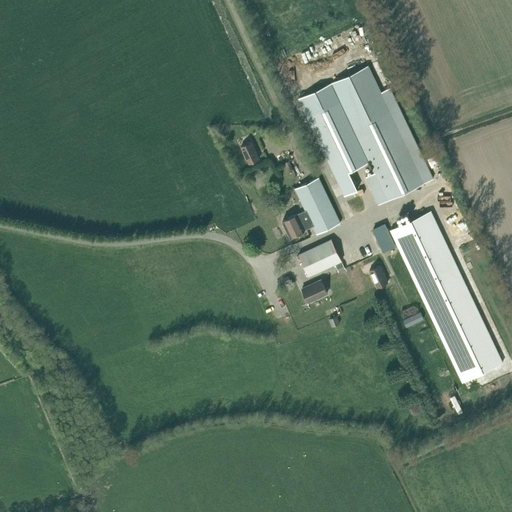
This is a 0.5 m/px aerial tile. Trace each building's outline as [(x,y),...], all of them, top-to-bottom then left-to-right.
[(399,106),(354,127),(341,100),(308,115),(337,177),(370,161),(375,172),(366,176),(379,204),(433,178),(399,106)] [(242,146),(247,157),(250,163),(260,158),(252,141),(242,146)] [(294,187),(304,207),(312,223),(316,234),(340,221),(318,176),(294,187)] [(312,223),(304,207),(297,210),(297,215),(284,221),(291,237),(305,230),(304,227),(312,223)] [(411,220),(391,229),(422,294),(432,317),(452,307),(442,285),(411,220)] [(385,223),(373,229),(384,251),(395,245),(385,223)] [(332,238),(299,254),(309,276),(342,260),(332,238)] [(380,265),(370,270),(377,287),(388,282),(380,265)] [(321,279),(302,288),(308,301),(327,293),(321,279)] [(337,315),(328,318),(332,326),(340,323),(337,315)]
